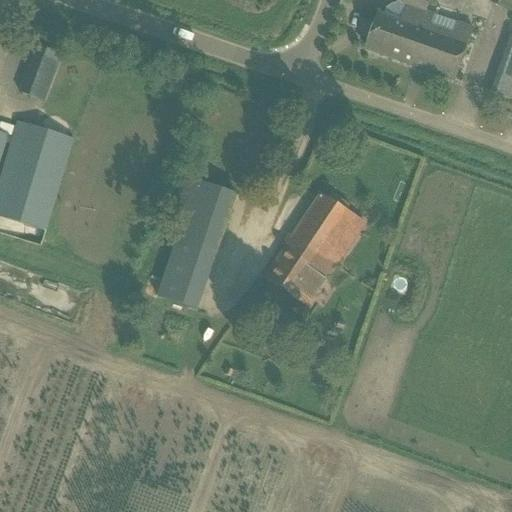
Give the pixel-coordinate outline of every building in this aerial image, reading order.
[(426,36),(433,16),(426,13),(430,0),(398,0),(397,3),(407,6),(401,24),(379,16),(366,50),(368,51),(401,62),(412,31),(426,36)] [(453,81),(455,82),(473,30),(433,16),(426,36),(412,31),(401,62),(453,81)] [(511,41),(492,94),(511,101),(511,41)] [(54,80),(63,57),(37,47),(28,70),(54,80)] [(75,141),(18,124),(0,180),(0,234),(43,248),(75,141)] [(0,167),(9,137),(0,134),(0,167)] [(237,197),(196,183),(176,242),(218,257),(237,197)] [(334,204),(321,196),(266,280),(311,310),(366,225),(346,212),(334,204)] [(341,201),(337,199),(334,204),(346,212),(349,207),(341,201)]
